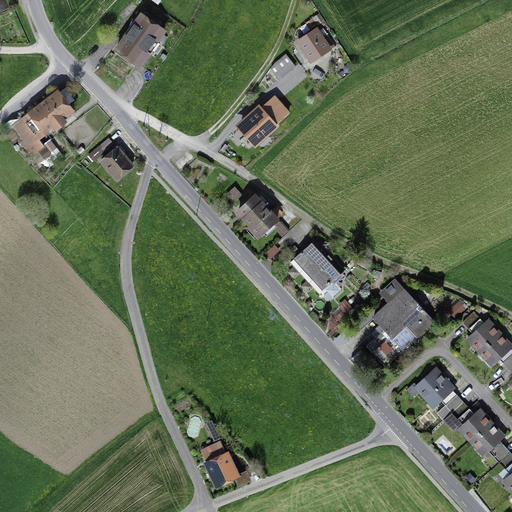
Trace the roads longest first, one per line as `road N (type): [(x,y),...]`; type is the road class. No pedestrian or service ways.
road 1 (track): [(511,317),(378,260),(245,173),(100,95)]
road 2 (unclassified): [(208,505),(158,395),(126,275),(131,221),(153,154)]
road 3 (tertiary): [(153,154),(395,422)]
road 4 (unclassified): [(395,422),(378,438),(208,505)]
road 5 (track): [(294,0),(250,87),(193,143)]
road 6 (tertiary): [(71,63),(153,154)]
road 7 (tertiary): [(395,422),(475,511)]
